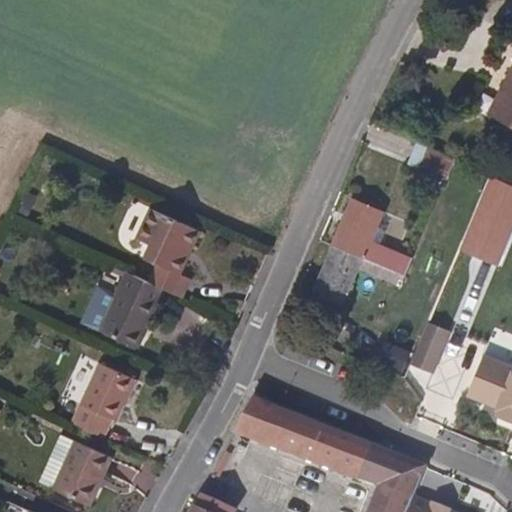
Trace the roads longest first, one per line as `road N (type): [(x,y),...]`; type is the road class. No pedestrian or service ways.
road 1 (residential): [(247,357),(412,0)]
road 2 (residential): [(247,357),(364,403),(400,439),(511,488)]
road 3 (unknown): [(400,439),(482,277)]
road 4 (residential): [(164,511),(247,357)]
